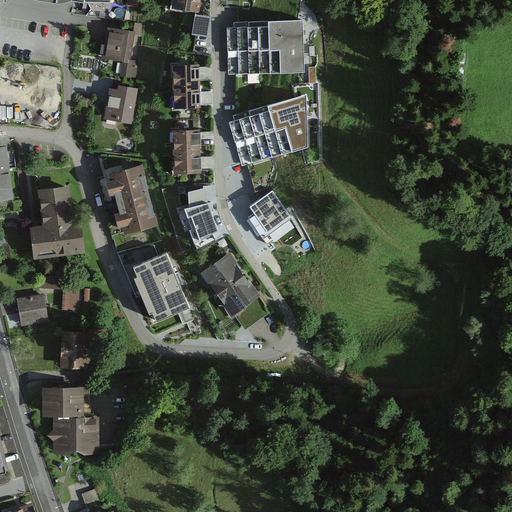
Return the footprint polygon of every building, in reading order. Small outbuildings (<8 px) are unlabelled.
[(200,0),(176,0),(176,7),(199,11),(200,0)] [(307,73),(305,21),(229,24),(231,77),(307,73)] [(142,35),(144,24),(137,23),(135,33),(142,35)] [(132,32),(109,27),(104,57),(120,60),(118,75),(131,77),(134,60),(127,59),(132,32)] [(197,66),(173,67),(174,89),(198,88),(197,66)] [(310,82),(317,82),(318,66),(310,66),(310,82)] [(122,89),(111,87),(106,116),(131,120),(136,87),(122,85),(122,89)] [(198,88),(174,89),(175,110),(199,109),(198,88)] [(309,94),(230,125),(242,170),(310,149),(309,94)] [(198,129),(173,130),(174,152),(199,152),(198,129)] [(11,149),(0,149),(0,198),(14,197),(11,149)] [(199,152),(174,152),(175,175),(199,174),(199,152)] [(159,226),(142,168),(110,178),(127,235),(159,226)] [(69,190),(43,193),(47,226),(33,228),(36,259),(85,253),(82,223),(73,224),(69,190)] [(289,216),(272,192),(251,207),(268,230),(289,216)] [(217,231),(208,204),(186,210),(193,230),(191,231),(195,243),(217,231)] [(169,253),(126,273),(152,328),(195,308),(169,253)] [(228,257),(203,275),(218,295),(243,277),(228,257)] [(243,277),(218,295),(233,315),(258,297),(243,277)] [(78,283),(50,279),(49,287),(64,289),(62,306),(75,308),(78,283)] [(44,296),(19,300),(23,325),(48,321),(44,296)] [(109,333),(63,331),(61,365),(88,366),(89,349),(108,350),(109,333)] [(85,389),(46,387),(45,413),(57,414),(56,453),(94,454),(95,419),(84,419),(85,389)] [(0,472),(10,470),(0,431),(0,472)]
